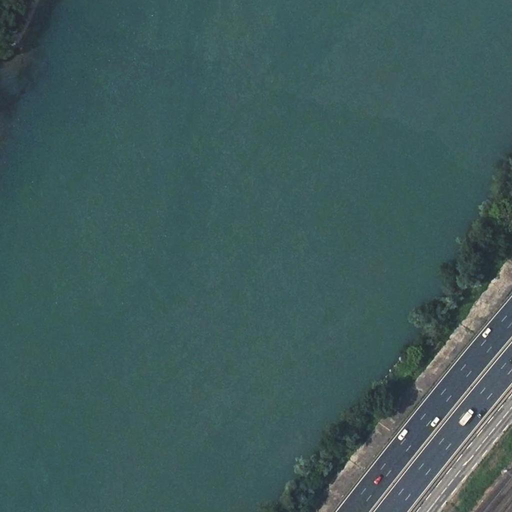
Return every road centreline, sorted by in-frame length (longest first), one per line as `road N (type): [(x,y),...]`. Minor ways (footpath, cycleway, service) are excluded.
road 1 (motorway): [(511,316),(353,511)]
road 2 (motorway): [(391,511),(511,363)]
road 3 (secondary): [(428,511),(511,407)]
